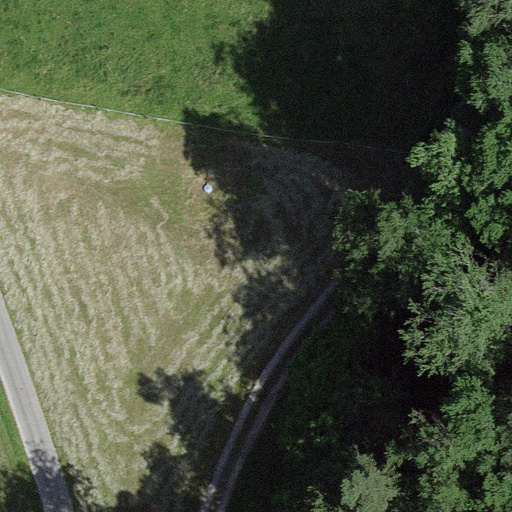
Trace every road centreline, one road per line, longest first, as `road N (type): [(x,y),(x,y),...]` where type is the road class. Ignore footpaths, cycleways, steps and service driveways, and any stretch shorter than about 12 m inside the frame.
road 1 (track): [(217,511),(302,338),(426,177),(511,20)]
road 2 (track): [(65,511),(0,324)]
